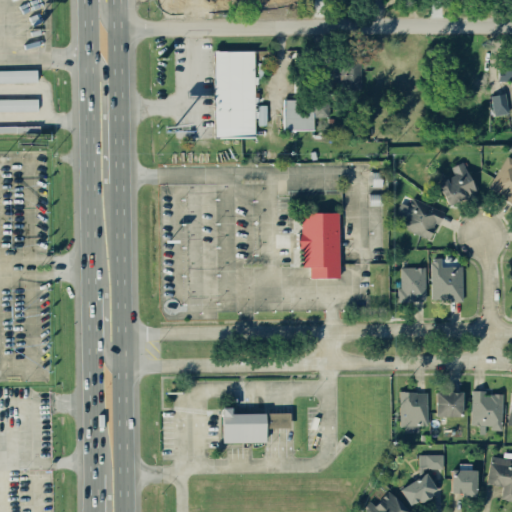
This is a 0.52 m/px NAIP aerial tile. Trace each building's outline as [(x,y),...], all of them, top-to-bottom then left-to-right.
[(189,0),(176,0),(176,9),(189,9),(189,0)] [(213,136),(254,136),(254,50),(213,51),(213,136)] [(360,56),(323,58),(324,79),(342,78),(342,89),(361,89),(360,56)] [(499,80),(511,80),(511,57),(499,57),(499,80)] [(0,84),(0,69),(37,69),(37,84),(0,84)] [(493,115),(508,113),(504,93),(490,95),(493,115)] [(0,112),(0,98),(36,98),(36,112),(0,112)] [(283,128),(313,129),(314,116),(328,116),(329,101),(283,99),(283,128)] [(488,187),(511,200),(511,161),(505,157),(488,187)] [(438,181),(447,204),(476,193),(463,161),(450,166),(454,175),(438,181)] [(442,211),(412,197),(409,205),(400,202),(391,222),(430,239),(442,211)] [(339,279),(309,279),(309,265),(300,265),(300,212),(338,211),(339,279)] [(432,300),(463,299),(461,266),(441,266),(441,257),(430,257),(432,300)] [(424,266),(400,267),(400,287),(397,287),(397,301),(425,300),(424,266)] [(462,390),(435,391),(435,416),(462,416),(462,390)] [(471,425),(479,425),(479,433),(485,433),(485,428),(501,428),(501,393),(484,393),(484,390),(471,390),(471,425)] [(418,431),(418,425),(427,425),(427,392),(400,391),(400,431),(418,431)] [(265,441),(264,426),(289,426),(289,412),(231,413),(231,407),(220,407),(221,442),(265,441)] [(443,467),(442,454),(418,454),(419,468),(443,467)] [(486,484),(502,486),(500,499),(511,500),(511,462),(511,458),(490,455),(486,484)] [(451,469),(450,492),(460,492),(460,495),(475,496),(476,466),(459,465),(459,469),(451,469)] [(436,492),(427,473),(399,486),(408,505),(436,492)] [(409,511),(388,490),(376,502),(365,503),(365,511),(409,511)]
